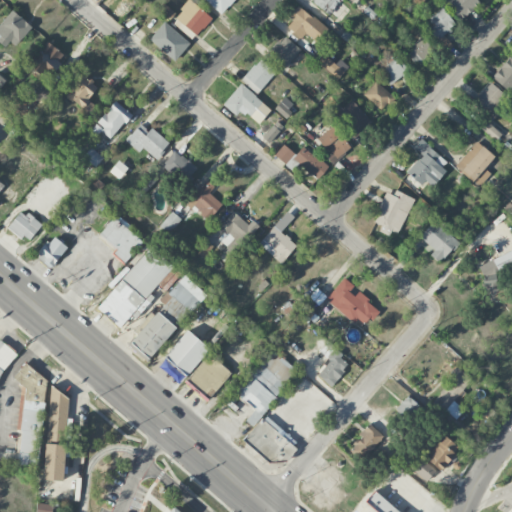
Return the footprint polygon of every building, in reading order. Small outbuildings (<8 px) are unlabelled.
[(193,39),(211,19),(190,0),(189,0),(172,19),(193,39)] [(234,0),(205,0),(221,15),(234,0)] [(339,22),(350,8),(340,0),(313,0),(313,1),(339,22)] [(443,0),(462,20),(478,5),(473,0),(443,0)] [(287,27),(301,39),(305,34),(317,43),(328,29),(298,5),(288,17),(292,21),(287,27)] [(429,30),(445,51),(452,46),(443,34),(455,25),(442,8),(428,18),(435,26),(429,30)] [(0,42),(9,51),(30,26),(11,9),(0,22),(0,42)] [(190,43),(164,22),(149,39),(175,61),(190,43)] [(286,67),(300,49),(283,35),(269,53),(286,67)] [(434,50),(421,36),(406,49),(419,64),(434,50)] [(48,81),(66,56),(46,41),(28,66),(48,81)] [(318,63),(338,79),(348,67),(339,59),(335,64),(324,55),(318,63)] [(408,71),(398,57),(378,71),(389,85),(408,71)] [(511,92),(511,59),(509,57),(492,78),(511,93),(511,92)] [(241,81),(257,94),(275,73),(259,59),(241,81)] [(88,100),(98,87),(83,75),(65,97),(88,115),(95,106),(88,100)] [(381,111),(394,97),(376,81),(363,95),(381,111)] [(507,97),(489,83),(474,102),(491,116),(507,97)] [(236,116),(241,110),(259,125),(271,110),(240,84),(223,105),(236,116)] [(38,110),(53,93),(44,85),(29,101),(38,110)] [(294,107),(285,97),(274,108),(283,117),(294,107)] [(372,123),(351,100),(335,115),(355,138),(372,123)] [(132,115),(116,101),(90,130),(98,137),(102,132),(110,139),(132,115)] [(283,126),(276,121),(263,138),(270,144),(283,126)] [(125,141),(138,153),(143,148),(156,160),(170,144),(152,127),(148,131),(140,124),(125,141)] [(351,148),(334,125),(317,138),(326,151),(323,153),(331,163),(351,148)] [(449,163),(420,140),(413,148),(421,155),(406,174),(422,186),(426,180),(432,184),(449,163)] [(455,168),(474,181),(494,155),(475,141),(455,168)] [(303,146),(296,155),(283,145),(274,156),(288,167),(294,160),(318,180),(328,167),(303,146)] [(83,156),(95,167),(103,158),(91,148),(83,156)] [(162,165),(182,184),(196,169),(175,150),(162,165)] [(214,187),(206,180),(187,204),(208,221),(222,204),(209,194),(214,187)] [(414,199),(395,191),(393,195),(386,192),(373,223),(398,234),(414,199)] [(28,243),(41,226),(22,210),(8,227),(28,243)] [(235,210),(218,228),(224,233),(217,240),(234,256),(257,231),(235,210)] [(168,233),(180,219),(172,212),(160,226),(168,233)] [(280,232),(293,217),(286,212),(259,243),(282,262),(296,245),(280,232)] [(144,241),(115,216),(99,235),(116,250),(113,254),(124,264),(144,241)] [(436,249),(430,255),(438,263),(459,241),(436,219),(421,235),(436,249)] [(68,248),(53,235),(36,255),(51,268),(68,248)] [(193,250),(204,259),(213,246),(203,238),(193,250)] [(97,309),(120,328),(173,265),(147,243),(130,263),(133,265),(97,309)] [(491,275),(511,267),(511,251),(476,265),(490,302),(500,299),(491,275)] [(325,300),(354,324),(357,319),(366,326),(378,311),(352,289),(354,286),(343,278),(325,300)] [(131,344),(149,359),(181,320),(174,314),(170,318),(159,309),(131,344)] [(209,349),(186,330),(164,358),(187,376),(209,349)] [(0,379),(16,351),(0,341),(0,379)] [(319,351),(330,361),(318,375),(330,386),(350,365),(327,343),(319,351)] [(255,409),(245,421),(252,426),(298,371),(270,348),(233,392),(255,409)] [(186,380),(208,400),(232,374),(210,353),(186,380)] [(471,379),(457,368),(432,402),(456,420),(464,409),(454,402),(471,379)] [(18,465),(33,466),(34,454),(39,455),(47,373),(18,370),(17,386),(22,386),(17,430),(21,430),(18,465)] [(396,410),(409,421),(420,406),(407,396),(396,410)] [(265,415),(243,439),(271,465),(276,459),(283,465),(299,447),(265,415)] [(384,438),(371,425),(349,446),(362,459),(384,438)] [(424,456),(441,472),(456,457),(453,454),(458,448),(445,435),(424,456)] [(64,481),(65,445),(45,444),(44,480),(64,481)] [(411,467),(425,482),(435,472),(421,457),(411,467)] [(364,504),(375,511),(400,511),(373,492),(364,504)] [(36,511),(50,511),(51,505),(37,503),(36,511)]
